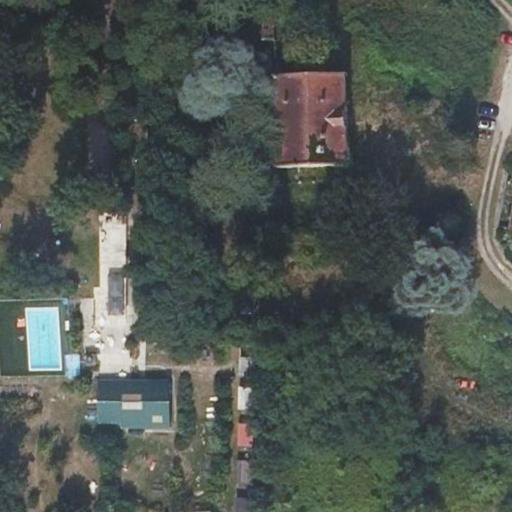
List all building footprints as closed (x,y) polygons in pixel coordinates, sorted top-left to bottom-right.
[(298,19),(280,10),(281,42),(307,41),(298,19)] [(307,41),(281,42),(282,78),(309,78),(307,41)] [(309,78),(282,78),(284,170),(305,170),(305,185),(347,184),(347,169),(353,169),(352,77),(309,78)] [(109,215),(90,215),(92,288),(85,288),(85,330),(110,329),(110,318),(119,318),(118,229),(110,230),(109,215)] [(251,331),(234,330),(234,348),(250,349),(251,331)] [(90,354),(81,355),(82,364),(92,363),(90,354)] [(250,358),(234,357),(233,375),(249,376),(250,358)] [(170,382),(100,381),(100,424),(125,424),(125,428),(170,428),(170,382)] [(252,388),(231,387),(231,412),(251,412),(252,388)] [(251,424),(230,424),(230,448),(250,448),(251,424)] [(250,461),(230,461),(230,485),(250,485),(250,461)] [(249,511),(250,498),(229,498),(229,511),(249,511)]
